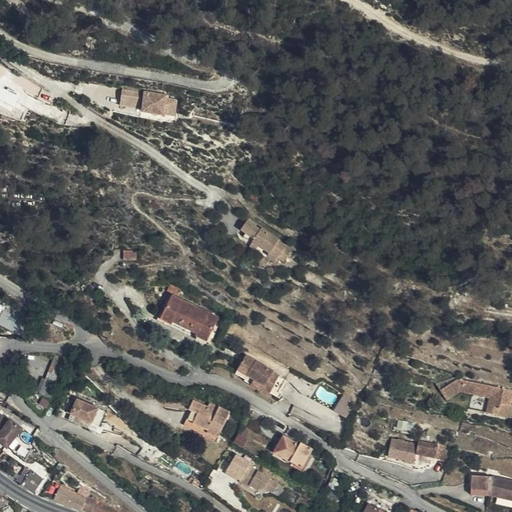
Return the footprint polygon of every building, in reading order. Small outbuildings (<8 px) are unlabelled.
[(153,97),(132,94),(129,111),(150,114),(150,116),(173,120),(173,118),(177,99),(154,94),(153,97)] [(186,101),(177,99),(173,118),(182,119),(186,101)] [(257,244),(264,249),(273,256),(272,257),(281,263),(284,260),(288,263),(295,253),(282,244),(283,242),(267,229),(265,232),(251,222),(244,231),(250,235),(248,238),(257,244)] [(260,255),(264,249),(257,244),(253,250),(260,255)] [(221,314),(174,293),(163,317),(176,323),(178,319),(200,329),(199,334),(211,339),(221,314)] [(14,327),(16,329),(27,312),(0,298),(0,321),(13,329),(14,327)] [(27,312),(16,329),(20,331),(31,314),(27,312)] [(271,368),(235,348),(226,366),(240,374),(239,377),(249,382),(249,381),(260,387),(262,384),(270,369),(271,368)] [(44,395),(61,352),(49,352),(31,388),(44,395)] [(277,372),(270,369),(262,384),(268,388),(277,372)] [(440,373),(436,375),(470,392),(474,386),(490,388),(491,386),(440,373)] [(418,386),(422,394),(424,397),(426,395),(440,388),(469,394),(467,406),(490,411),(491,401),(488,400),(490,388),(474,386),(470,392),(436,375),(418,386)] [(98,409),(83,400),(71,394),(62,414),(83,424),(85,419),(91,422),(98,409)] [(335,410),(348,417),(356,400),(344,394),(335,410)] [(181,404),(183,404),(187,406),(191,397),(185,395),(181,404)] [(200,427),(212,432),(224,403),(209,398),(208,402),(191,396),(191,397),(187,406),(190,407),(185,417),(201,424),(200,427)] [(99,407),(83,400),(98,409),(99,407)] [(187,406),(183,404),(176,421),(211,435),(212,432),(200,427),(201,424),(185,417),(190,407),(187,406)] [(490,411),(467,406),(467,410),(489,415),(490,411)] [(0,442),(3,445),(17,427),(7,420),(6,421),(0,416),(0,442)] [(277,427),(270,444),(297,458),(306,439),(297,433),(295,437),(277,427)] [(237,434),(236,443),(246,445),(247,436),(237,434)] [(413,462),(417,441),(392,437),(389,458),(413,462)] [(435,462),(438,441),(419,439),(417,460),(435,462)] [(274,475),(243,458),(235,475),(244,480),(246,478),(252,482),(260,480),(269,485),(274,475)] [(16,482),(33,492),(44,478),(32,469),(31,472),(26,469),(16,482)] [(60,487),(56,499),(84,508),(87,497),(60,487)] [(484,501),(484,508),(498,511),(509,511),(511,502),(511,496),(488,488),(464,487),(464,500),(484,501)] [(383,511),(387,505),(389,501),(368,490),(364,497),(366,498),(358,511),(383,511)] [(87,497),(84,508),(94,511),(96,511),(99,502),(100,498),(88,493),(87,497)] [(463,506),(484,508),(484,501),(464,500),(463,506)] [(99,502),(96,511),(116,511),(118,508),(99,502)]
